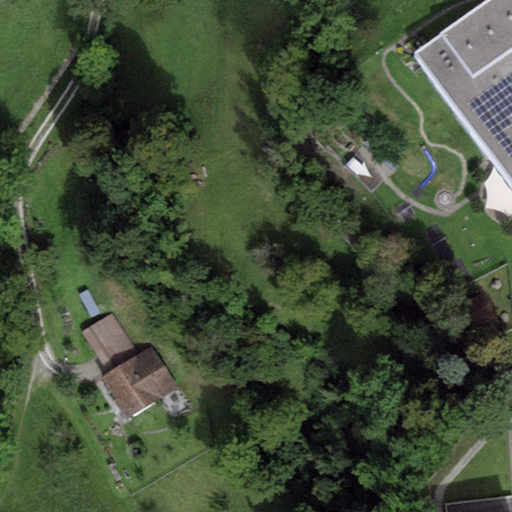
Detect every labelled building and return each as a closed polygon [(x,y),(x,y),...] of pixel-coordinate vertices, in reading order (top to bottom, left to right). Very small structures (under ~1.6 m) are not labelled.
[(511,1),(511,0),(500,0),(414,64),(511,195),(511,1)] [(87,293),(79,297),(90,320),(99,315),(87,293)] [(468,309),(479,331),(494,323),(483,301),(468,309)] [(81,335),(109,379),(141,358),(113,315),(81,335)] [(109,379),(102,384),(128,424),(178,391),(152,351),(141,358),(109,379)] [(511,511),(511,497),(445,505),(445,511),(511,511)]
